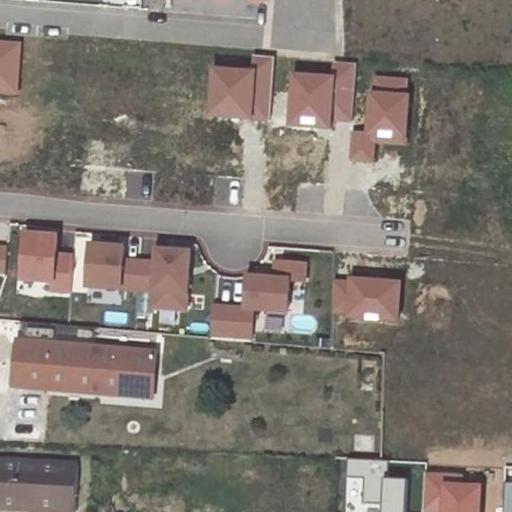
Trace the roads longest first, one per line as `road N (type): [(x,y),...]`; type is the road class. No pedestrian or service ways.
road 1 (residential): [(316,39),(0,11)]
road 2 (residential): [(231,225),(0,205)]
